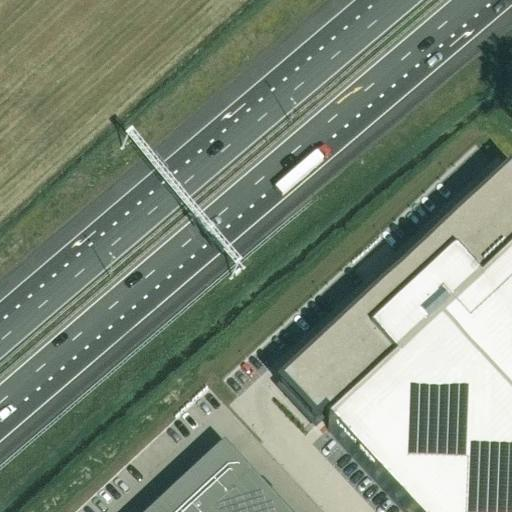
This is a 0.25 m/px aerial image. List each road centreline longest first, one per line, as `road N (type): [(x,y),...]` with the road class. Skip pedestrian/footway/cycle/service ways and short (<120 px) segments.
road 1 (motorway): [(0,404),(473,0)]
road 2 (motorway): [(402,0),(0,342)]
